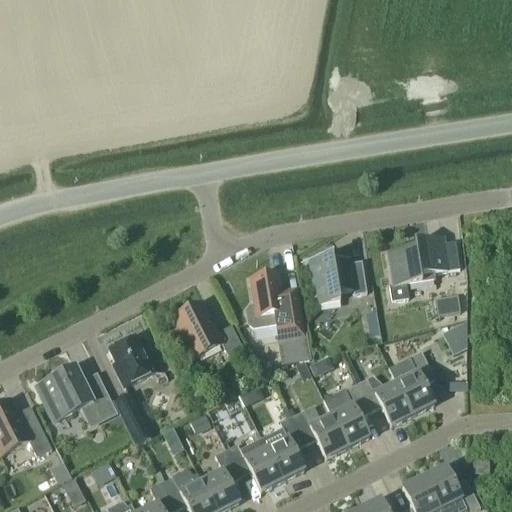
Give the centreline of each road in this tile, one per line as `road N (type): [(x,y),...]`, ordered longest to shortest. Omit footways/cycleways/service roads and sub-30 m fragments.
road 1 (unclassified): [(202,174),(511,125)]
road 2 (residential): [(222,258),(274,232),(511,195)]
road 3 (residential): [(0,369),(222,258)]
road 4 (residential): [(288,511),(464,422),(511,420)]
road 5 (unclassified): [(0,216),(202,174)]
